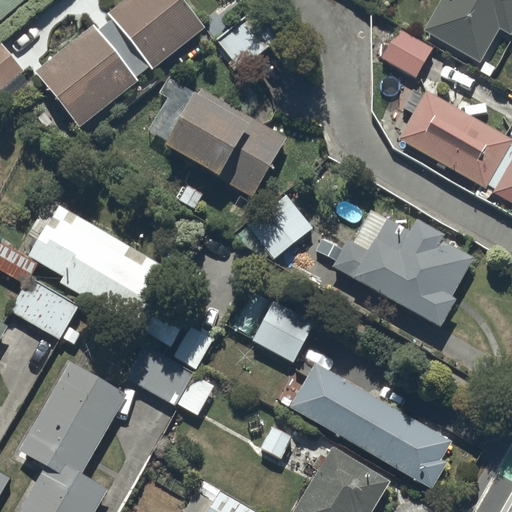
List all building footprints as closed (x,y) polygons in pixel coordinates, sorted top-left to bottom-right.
[(0,0),(0,19),(22,0),(0,0)] [(94,23),(35,71),(81,127),(139,79),(136,76),(149,65),(153,70),(205,27),(182,0),(124,0),(110,12),(113,16),(98,28),(94,23)] [(511,0),(439,0),(423,29),(481,62),(500,28),(511,34),(511,32),(511,0)] [(241,68),(282,35),(258,5),(216,38),(232,58),(228,61),(235,69),(239,66),(241,68)] [(433,47),(399,27),(381,56),(415,77),(433,47)] [(1,40),(0,40),(0,89),(24,70),(1,40)] [(286,136),(199,85),(195,91),(171,77),(161,95),(167,99),(148,129),(167,140),(166,143),(221,176),(220,178),(251,196),(286,136)] [(414,113),(399,138),(485,187),(487,184),(495,188),(492,192),(511,202),(511,144),(511,142),(511,137),(427,89),(420,100),(411,95),(404,107),(414,113)] [(269,254),(273,259),(313,227),(287,194),(233,237),(265,257),(269,254)] [(61,199),(28,254),(63,274),(59,281),(170,347),(205,288),(77,215),(80,211),(61,199)] [(348,238),(333,266),(441,325),(456,298),(452,296),(475,256),(444,239),(446,234),(417,218),(411,229),(387,216),(369,249),(348,238)] [(0,271),(24,286),(9,309),(59,338),(60,336),(73,344),(80,333),(68,326),(80,305),(32,276),(39,264),(11,247),(13,243),(0,234),(0,271)] [(275,299),(252,339),(294,362),(316,322),(275,299)] [(0,339),(9,325),(0,319),(0,339)] [(190,324),(173,354),(197,368),(214,338),(190,324)] [(143,345),(125,376),(174,404),(176,402),(197,414),(214,386),(143,345)] [(45,464),(17,511),(94,511),(107,489),(81,474),(127,393),(69,360),(19,449),(45,464)] [(452,440),(315,361),(290,405),(433,487),(448,461),(441,458),(452,440)] [(272,424),(260,446),(281,458),(293,436),(272,424)] [(370,511),(391,480),(334,444),(327,456),(322,453),(314,466),(318,469),(291,511),(370,511)] [(0,471),(0,495),(11,478),(0,471)] [(255,511),(256,511),(204,479),(183,511),(255,511)]
